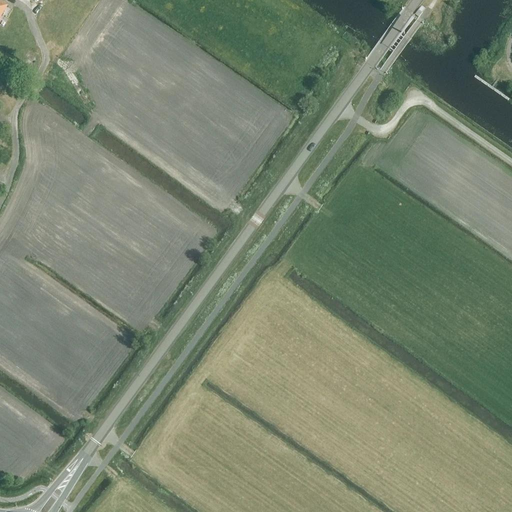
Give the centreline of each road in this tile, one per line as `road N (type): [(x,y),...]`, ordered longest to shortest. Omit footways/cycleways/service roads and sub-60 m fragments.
road 1 (tertiary): [(77,466),(417,0)]
road 2 (track): [(511,163),(421,101),(377,131)]
road 3 (unclassified): [(0,201),(15,159),(14,110),(45,61)]
